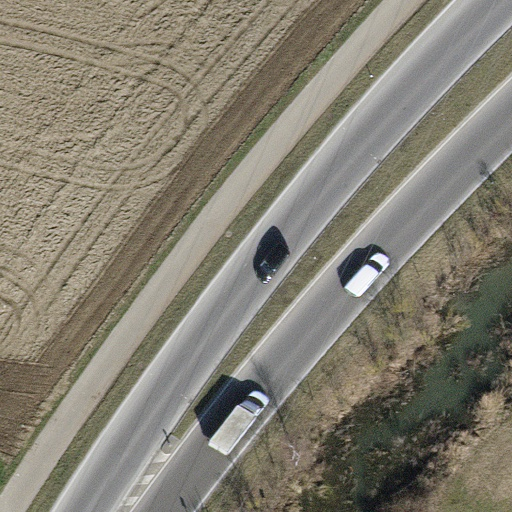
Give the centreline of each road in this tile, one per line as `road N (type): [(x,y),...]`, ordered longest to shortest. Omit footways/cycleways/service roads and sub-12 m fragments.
road 1 (secondary): [(504,0),(299,215),(141,443),(106,511)]
road 2 (secondary): [(153,511),(511,108)]
